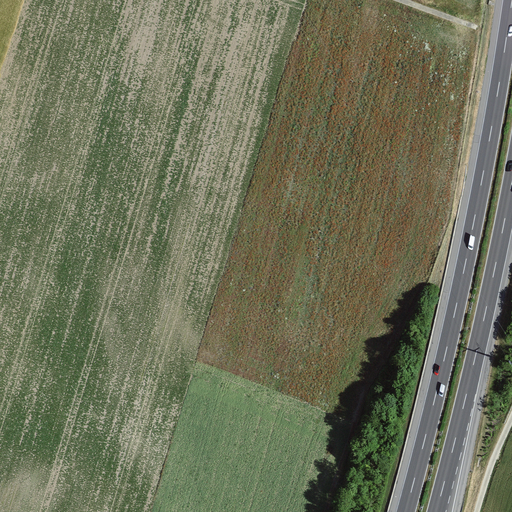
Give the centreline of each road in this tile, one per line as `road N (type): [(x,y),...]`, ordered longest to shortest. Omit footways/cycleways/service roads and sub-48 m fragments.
road 1 (motorway): [(511,0),(474,220),(405,511)]
road 2 (motorway): [(436,511),(511,180)]
